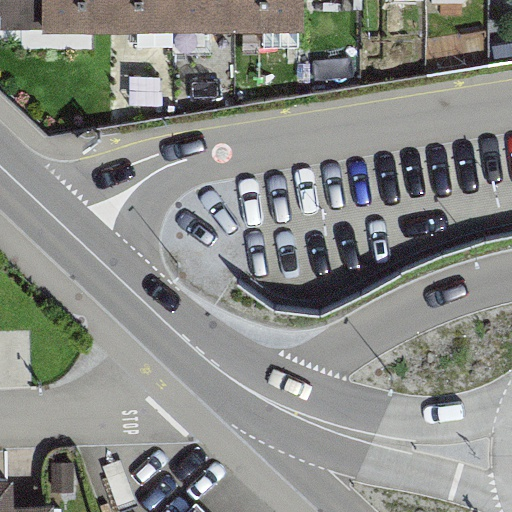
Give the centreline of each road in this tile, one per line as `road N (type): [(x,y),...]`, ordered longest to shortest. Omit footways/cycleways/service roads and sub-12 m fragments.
road 1 (primary): [(0,167),(244,388)]
road 2 (primary): [(511,284),(421,316),(310,372),(244,388)]
road 3 (residential): [(0,433),(159,422),(244,388)]
road 4 (primary): [(346,434),(417,477),(511,505)]
road 5 (primary): [(511,406),(435,426),(346,434)]
road 6 (secondary): [(244,388),(302,469),(345,511)]
